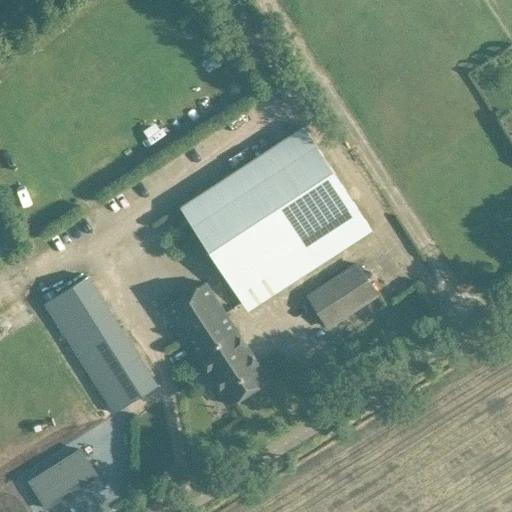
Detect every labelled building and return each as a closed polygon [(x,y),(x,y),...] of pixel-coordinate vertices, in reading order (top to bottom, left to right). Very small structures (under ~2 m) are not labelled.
[(278,291),(371,229),(302,126),(179,208),(242,303),(243,302),(238,294),(267,275),(278,291)] [(308,295),(328,326),(377,295),(357,264),(308,295)] [(45,303),(103,396),(114,413),(157,386),(87,276),(45,303)] [(204,371),(207,369),(230,404),(268,379),(205,282),(163,309),(204,371)] [(97,476),(80,449),(29,481),(47,508),(97,476)]
